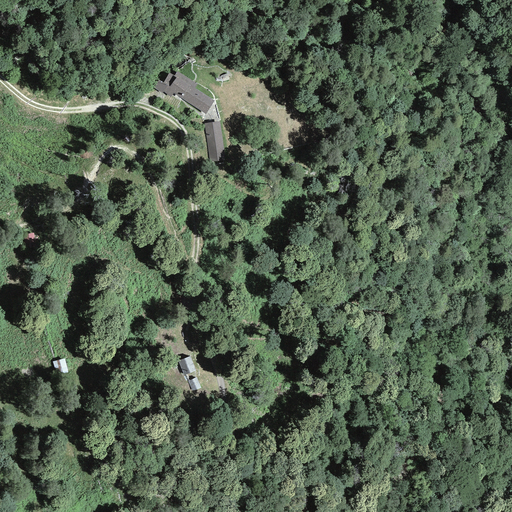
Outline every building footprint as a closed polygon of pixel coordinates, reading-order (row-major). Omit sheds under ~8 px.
[(174,95),(206,114),(214,101),(193,88),(196,84),(177,72),(174,76),(164,70),(153,88),(171,99),(174,95)] [(219,121),(204,123),(209,162),(224,160),(219,121)] [(31,230),(22,232),(24,243),(33,242),(31,230)] [(63,355),(53,357),(57,371),(66,369),(63,355)] [(190,357),(178,361),(184,376),(196,371),(190,357)] [(196,377),(188,381),(192,391),(201,388),(196,377)]
